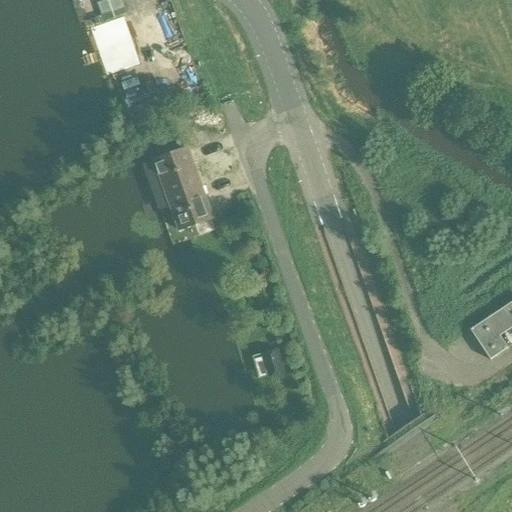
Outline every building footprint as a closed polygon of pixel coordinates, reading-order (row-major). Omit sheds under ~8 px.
[(102,16),(92,19),(94,27),(122,16),(126,14),(120,0),(105,0),(97,3),(102,16)] [(139,60),(123,18),(92,29),(108,72),(139,60)] [(186,151),(161,160),(159,161),(143,167),(148,181),(160,177),(172,210),(180,230),(211,219),(186,151)] [(511,302),(471,330),(472,332),(490,360),(508,349),(500,337),(511,329),(511,302)] [(277,352),(262,356),(268,377),(282,373),(277,352)]
